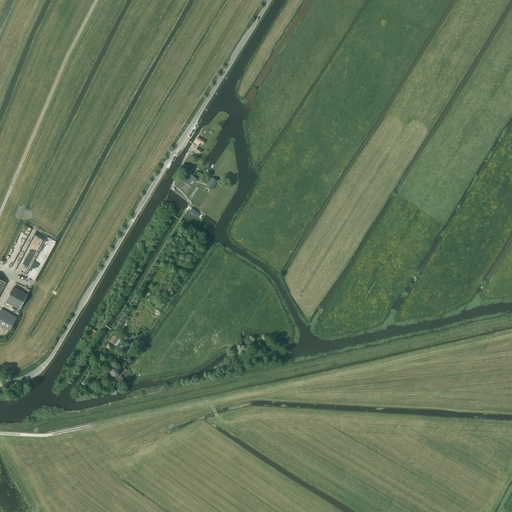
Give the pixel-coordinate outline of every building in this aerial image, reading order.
[(185,172),(180,180),(187,184),(188,185),(193,176),(185,172)] [(206,186),(212,190),(217,182),(212,178),(206,186)] [(195,215),(199,218),(201,215),(192,208),(189,212),(194,216),(195,215)] [(27,295),(13,287),(5,302),(19,309),(27,295)] [(1,309),(0,310),(0,325),(10,331),(17,318),(1,309)] [(113,336),(110,342),(114,345),(116,346),(120,340),(116,337),(113,336)] [(113,368),(110,371),(110,375),(113,378),(117,378),(120,375),(120,371),(117,368),(113,368)]
